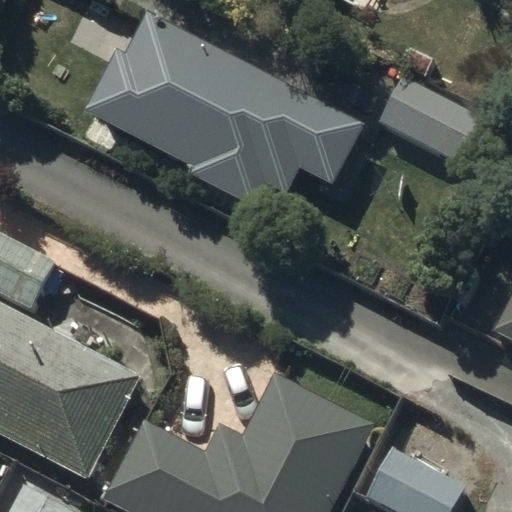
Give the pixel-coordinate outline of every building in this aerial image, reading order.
[(320,0),(299,0),(316,9),(320,0)] [(371,132),(155,23),(134,64),(123,58),(90,121),(200,178),(199,186),(262,218),(272,198),(294,209),(306,185),(336,200),(371,132)] [(486,125),(405,85),(382,131),(464,171),(486,125)] [(58,270),(0,240),(0,297),(35,316),(58,270)] [(146,385),(0,309),(0,440),(92,488),(146,385)] [(511,313),(498,339),(511,346),(511,313)] [(343,511),(388,431),(278,371),(240,439),(226,432),(210,460),(152,428),(111,503),(126,511),(343,511)] [(484,454),(417,421),(402,451),(469,484),(484,454)] [(461,511),(470,494),(397,456),(371,505),(385,511),(461,511)]
